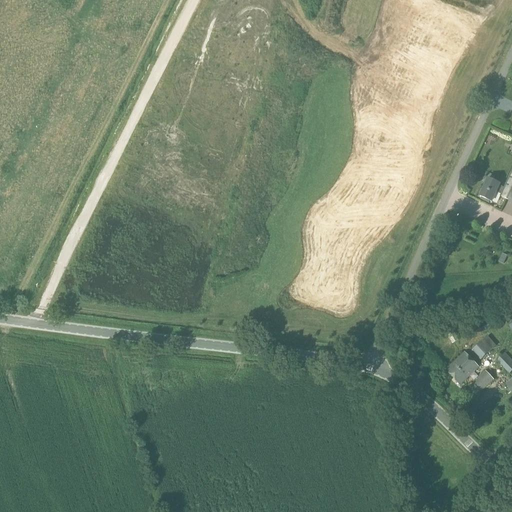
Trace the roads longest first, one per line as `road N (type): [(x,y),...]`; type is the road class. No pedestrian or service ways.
road 1 (tertiary): [(373,363),(0,318)]
road 2 (unknown): [(34,324),(173,0)]
road 3 (unclassified): [(373,363),(511,54)]
road 4 (tertiary): [(493,468),(373,363)]
